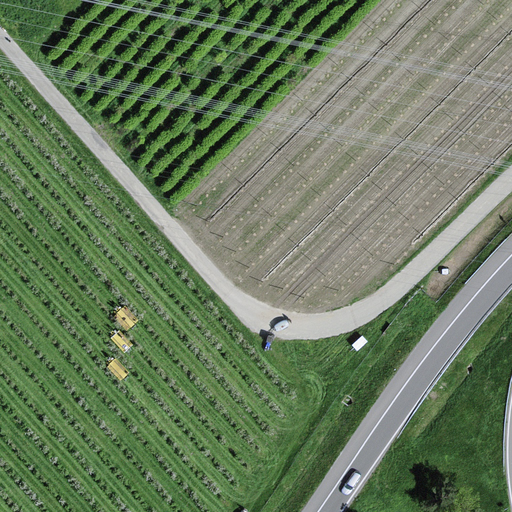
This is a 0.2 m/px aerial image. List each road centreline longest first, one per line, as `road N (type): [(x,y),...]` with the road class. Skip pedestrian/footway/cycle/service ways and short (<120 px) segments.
road 1 (unclassified): [(0,37),(215,278),(261,317),(320,325),(364,313),(511,179)]
road 2 (motorway): [(511,265),(445,343),(326,511)]
